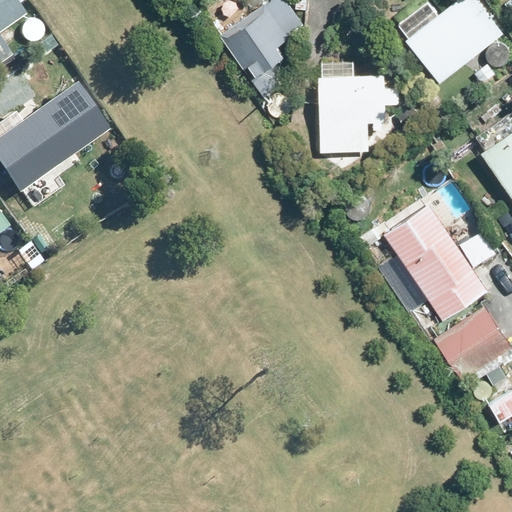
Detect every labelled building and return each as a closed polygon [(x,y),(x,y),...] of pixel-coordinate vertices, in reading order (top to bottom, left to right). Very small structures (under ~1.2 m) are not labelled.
[(14,0),(0,0),(0,69),(14,60),(0,39),(0,37),(27,19),(14,0)] [(280,81),(286,59),(289,57),(287,53),(287,44),(292,41),(291,38),(306,27),(287,0),(279,0),(223,38),(267,99),(284,86),(280,81)] [(297,0),(297,11),(308,12),(308,0),(297,0)] [(478,0),(465,0),(410,45),(444,88),(508,38),(478,0)] [(489,65),(476,76),(486,89),(500,77),(489,65)] [(358,80),(357,67),(325,68),(326,81),(324,81),(324,156),(371,154),(372,126),(389,126),(389,107),(403,108),(402,92),(389,93),(388,79),(358,80)] [(0,173),(18,199),(110,134),(77,86),(18,127),(11,117),(0,125),(0,173)] [(389,140),(375,149),(381,159),(396,150),(389,140)] [(511,141),(486,159),(511,196),(511,141)] [(56,201),(24,222),(42,250),(74,229),(56,201)] [(389,240),(446,327),(493,297),(435,209),(389,240)] [(511,344),(486,307),(436,342),(466,385),(511,353),(511,344)] [(511,397),(493,408),(504,427),(511,422),(511,397)]
